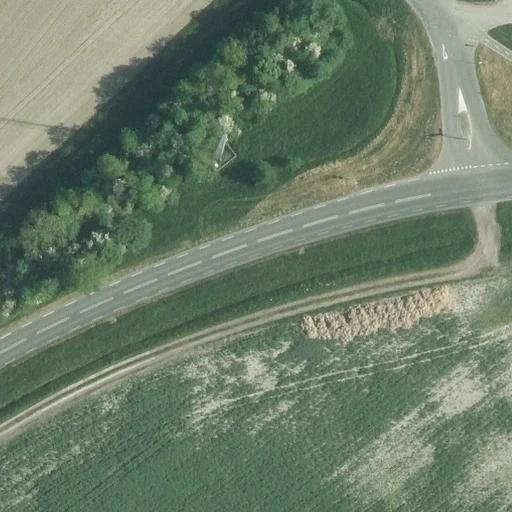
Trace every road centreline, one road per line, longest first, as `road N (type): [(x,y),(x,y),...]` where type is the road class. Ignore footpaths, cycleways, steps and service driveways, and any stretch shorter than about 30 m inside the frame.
road 1 (track): [(480,186),(488,248),(478,266),(251,320),(125,368),(0,430)]
road 2 (primary): [(0,353),(55,323),(287,231),(480,186)]
road 3 (unclassified): [(480,186),(445,19),(434,0)]
